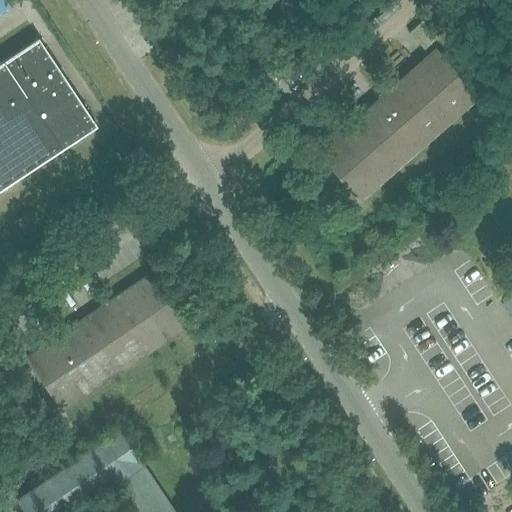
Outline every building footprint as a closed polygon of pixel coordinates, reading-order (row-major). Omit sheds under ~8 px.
[(0,190),(97,126),(38,38),(0,63),(0,190)] [(436,49),(429,55),(319,152),(360,199),(477,96),(436,49)] [(148,158),(145,153),(139,146),(121,158),(135,178),(153,166),(148,158)] [(87,317),(86,317),(27,357),(62,409),(191,322),(156,270),(97,310),(96,313),(90,317),(87,317)] [(173,511),(139,461),(140,461),(134,452),(120,431),(18,500),(26,511),(64,511),(110,481),(129,511),(173,511)]
